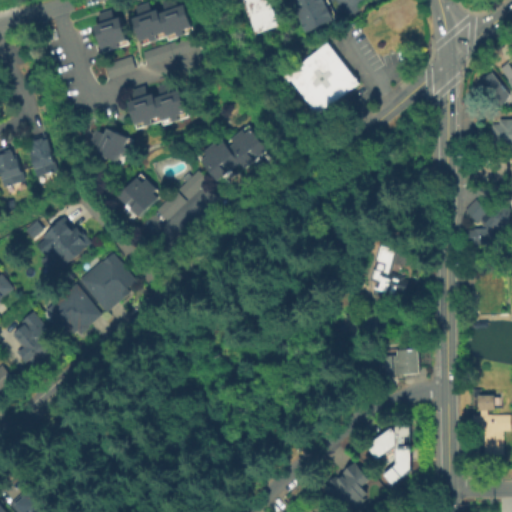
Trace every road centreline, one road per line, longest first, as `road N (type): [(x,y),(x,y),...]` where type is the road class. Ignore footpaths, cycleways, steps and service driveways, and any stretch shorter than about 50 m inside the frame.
road 1 (tertiary): [(445,64),(445,511)]
road 2 (tertiary): [(280,199),(0,437)]
road 3 (residential): [(444,390),(410,389),(373,403),(240,511)]
road 4 (tertiary): [(445,64),(280,199)]
road 5 (residential): [(82,194),(165,297)]
